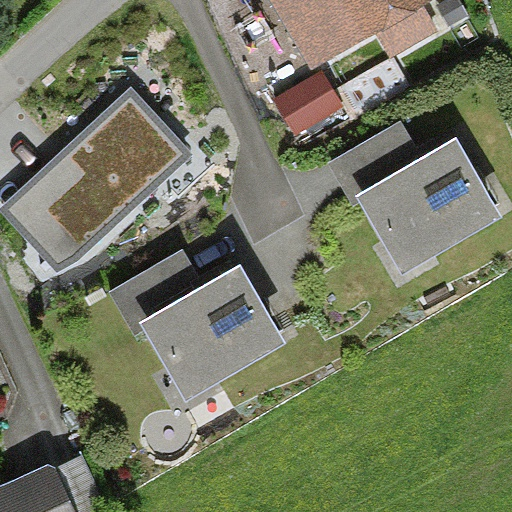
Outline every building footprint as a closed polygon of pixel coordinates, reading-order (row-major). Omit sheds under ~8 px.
[(419,0),(277,0),(313,61),(419,0)] [(187,155),(131,95),(8,210),(65,270),(187,155)] [(450,145),(358,199),(402,274),(494,219),(450,145)] [(234,270),(142,324),(186,399),(279,344),(234,270)] [(63,511),(46,473),(0,494),(0,511),(63,511)]
